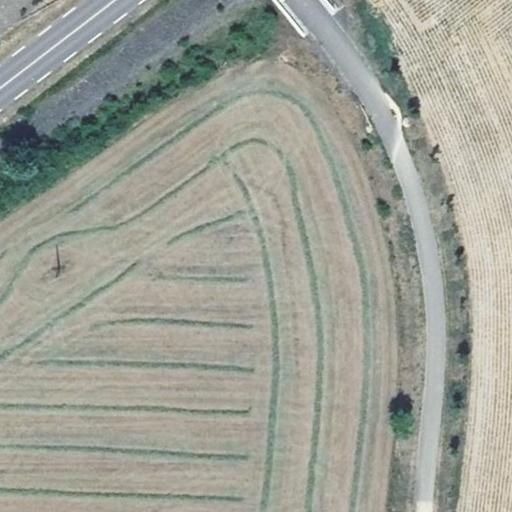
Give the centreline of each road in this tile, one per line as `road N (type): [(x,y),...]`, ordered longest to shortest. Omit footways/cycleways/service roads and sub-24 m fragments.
road 1 (track): [(305,0),(390,121),(418,210),(435,351),(422,511)]
road 2 (primary): [(0,95),(125,0)]
